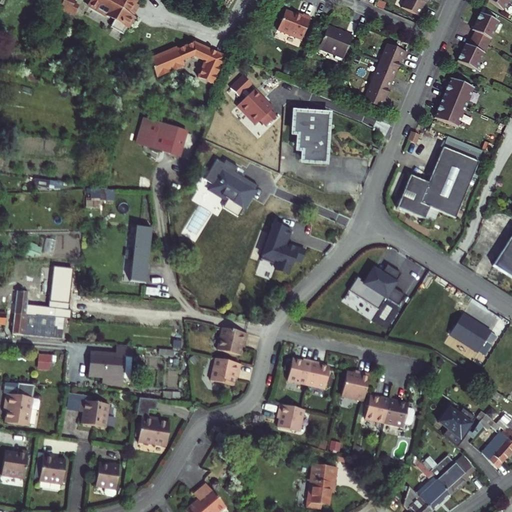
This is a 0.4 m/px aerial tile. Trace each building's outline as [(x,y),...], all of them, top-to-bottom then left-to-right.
[(90,0),(86,8),(113,23),(109,29),(120,35),(139,0),(90,0)] [(402,0),(399,5),(418,15),(426,0),(402,0)] [(309,16),(284,6),(275,28),(300,38),(309,16)] [(478,10),(466,34),(486,43),(498,19),(478,10)] [(350,33),(326,24),(317,47),(341,57),(350,33)] [(466,34),(455,58),(475,67),(486,43),(466,34)] [(153,65),(164,82),(190,65),(186,60),(196,54),(205,58),(197,74),(211,81),(225,54),(194,40),(179,50),(178,49),(153,65)] [(384,42),(376,60),(397,69),(405,50),(384,42)] [(376,60),(369,79),(389,88),(397,69),(376,60)] [(448,75),(440,95),(464,104),(472,85),(448,75)] [(243,92),(249,86),(241,77),(228,90),(236,98),(239,96),(243,100),(236,107),(254,126),(258,123),(263,128),(273,118),(268,113),(269,109),(251,91),(247,96),(243,92)] [(369,79),(361,98),(381,107),(389,88),(369,79)] [(464,104),(440,95),(432,115),(455,124),(464,104)] [(297,110),(290,109),(288,132),(294,132),(294,148),(300,148),(299,160),(322,161),(322,150),(328,145),(317,129),(324,129),(325,113),(308,111),(305,106),(297,110)] [(183,133),(145,121),(139,140),(149,143),(147,148),(176,157),(183,133)] [(422,178),(403,170),(391,202),(419,214),(424,202),(450,212),(473,156),(437,141),(422,178)] [(223,203),(238,212),(246,199),(247,199),(255,186),(240,177),(239,179),(231,175),(235,168),(223,160),(220,164),(213,159),(201,180),(210,186),(208,190),(225,200),(223,203)] [(116,202),(115,187),(87,188),(87,203),(116,202)] [(238,212),(223,203),(220,208),(235,217),(238,212)] [(273,265),(272,268),(286,273),(290,260),(298,262),(302,251),(284,244),(289,230),(271,223),(259,255),(274,261),(273,265)] [(145,230),(128,229),(123,283),(140,285),(145,230)] [(511,231),(511,232),(489,267),(511,281),(511,231)] [(258,260),(273,265),(274,261),(259,255),(258,260)] [(344,293),(373,311),(381,299),(394,307),(401,296),(388,288),(397,274),(386,268),(380,277),(371,271),(362,284),(352,279),(344,293)] [(19,291),(8,291),(8,333),(56,332),(57,325),(49,324),(48,316),(54,316),(54,305),(20,305),(19,291)] [(168,305),(153,303),(152,311),(167,312),(168,305)] [(446,335),(474,353),(487,333),(480,328),(480,330),(458,316),(446,335)] [(243,334),(216,328),(211,351),(233,356),(235,348),(240,349),(243,334)] [(124,348),(108,346),(107,356),(83,353),(80,375),(94,377),(93,385),(113,388),(114,379),(120,380),(124,348)] [(165,353),(154,352),(153,362),(164,364),(165,353)] [(41,369),(42,354),(34,354),(33,369),(41,369)] [(285,357),(280,382),(300,387),(305,362),(285,357)] [(236,366),(210,360),(204,382),(226,387),(228,379),(233,380),(236,366)] [(305,362),(300,387),(320,391),(326,366),(305,362)] [(365,375),(343,370),(337,396),(359,401),(365,375)] [(23,393),(5,390),(1,415),(5,415),(3,427),(26,430),(30,402),(22,401),(23,393)] [(360,421),(378,426),(384,401),(366,397),(360,421)] [(154,401),(133,398),(131,416),(138,417),(135,443),(164,447),(167,425),(154,424),(155,419),(144,418),(145,411),(153,412),(154,401)] [(103,406),(64,401),(63,411),(75,413),(73,426),(99,429),(103,406)] [(403,406),(384,401),(378,426),(397,430),(398,426),(406,428),(409,413),(402,411),(403,406)] [(450,428),(446,435),(463,446),(479,420),(452,404),(441,422),(450,428)] [(299,412),(272,406),(269,420),(273,421),(271,429),(293,434),(299,412)] [(508,452),(511,447),(511,423),(507,419),(491,436),(508,452)] [(492,470),(508,452),(491,436),(475,454),(492,470)] [(22,451),(0,447),(0,478),(18,481),(22,451)] [(61,457),(39,453),(34,482),(56,486),(61,457)] [(463,483),(462,481),(451,469),(442,458),(434,466),(454,491),(463,483)] [(425,511),(429,511),(446,498),(416,465),(411,459),(407,463),(429,488),(415,500),(416,501),(425,511)] [(446,498),(454,491),(434,466),(428,471),(420,461),(416,465),(446,498)] [(116,465),(93,462),(90,488),(103,489),(102,495),(112,497),(116,465)] [(451,469),(462,481),(469,475),(458,462),(451,469)] [(337,473),(313,468),(304,511),(316,511),(317,509),(324,510),(328,490),(333,491),(337,473)] [(201,485),(190,495),(194,500),(181,511),(180,511),(218,511),(223,509),(201,485)] [(425,511),(416,501),(415,500),(406,490),(400,501),(398,509),(400,511),(401,511),(404,510),(405,511),(406,511),(407,511),(425,511)]
